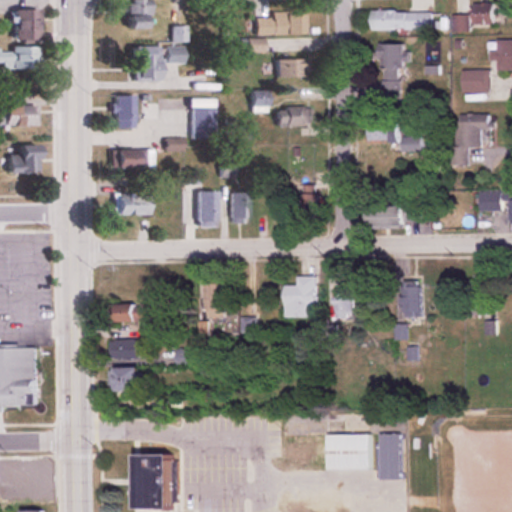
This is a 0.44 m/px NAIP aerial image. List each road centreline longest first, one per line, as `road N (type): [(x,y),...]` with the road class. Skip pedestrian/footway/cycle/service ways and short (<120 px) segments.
road 1 (secondary): [(77,511),(73,207),(81,0)]
road 2 (residential): [(74,250),(511,240)]
road 3 (residential): [(342,246),(341,0)]
